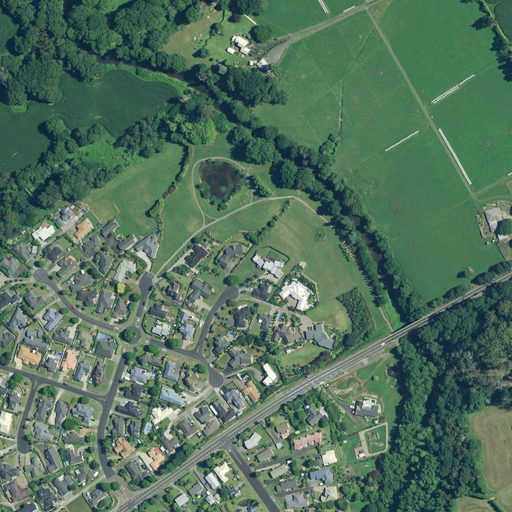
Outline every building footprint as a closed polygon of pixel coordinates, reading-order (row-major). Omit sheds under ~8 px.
[(238,36),(238,37),(235,36),(232,41),(239,45),(243,48),(241,51),(248,55),(251,50),(246,47),(249,42),(238,36)] [(273,71),(265,59),(258,64),(263,72),(265,71),(268,74),(273,71)] [(500,211),(499,207),(485,211),(492,233),(500,231),(497,222),(503,220),(501,214),(502,214),(501,210),(500,211)] [(69,212),(67,208),(62,212),(65,215),(63,217),(66,221),(70,218),(71,219),(76,215),(72,210),(69,212)] [(66,224),(62,218),(58,221),(62,227),(66,224)] [(87,219),(84,221),(77,226),(80,230),(75,234),(79,239),(91,230),(92,229),(88,225),(90,223),(87,219)] [(115,224),(113,222),(101,231),(106,237),(120,226),(117,222),(115,224)] [(57,231),(53,226),(48,229),(47,227),(44,229),(42,227),(33,234),(37,240),(41,236),(44,241),(57,231)] [(509,238),(507,232),(499,235),(500,240),(509,238)] [(138,241),(133,234),(119,246),(123,251),(124,250),(125,251),(138,241)] [(86,252),(94,249),(94,250),(98,249),(97,247),(101,245),(98,236),(92,238),(93,241),(86,244),(86,245),(83,246),(86,252)] [(150,236),(136,247),(139,252),(144,249),(145,249),(144,250),(148,253),(149,252),(150,253),(149,256),(154,258),(159,244),(156,242),(158,239),(154,236),(152,239),(150,236)] [(21,247),(19,245),(14,248),(26,263),(31,259),(27,255),(33,250),(30,246),(27,248),(25,246),(24,248),(22,246),(21,247)] [(201,248),(198,245),(194,249),(197,252),(196,253),(195,251),(187,260),(189,263),(188,264),(194,268),(201,261),(198,258),(202,255),(205,257),(209,253),(202,246),(201,248)] [(223,257),(220,264),(227,268),(231,261),(229,260),(230,258),(234,257),(234,258),(240,256),(240,255),(244,254),(242,245),(226,249),(227,254),(225,258),(223,257)] [(64,253),(59,246),(53,251),(51,248),(46,252),(54,263),(59,259),(58,257),(64,253)] [(100,262),(102,263),(100,265),(102,266),(100,271),(106,274),(114,259),(106,255),(103,253),(100,259),(101,260),(100,262)] [(255,260),(254,261),(259,264),(258,267),(261,268),(262,266),(266,268),(265,270),(268,271),(268,270),(272,272),(272,273),(277,275),(276,277),(280,279),(283,273),(281,272),(282,269),(279,267),(283,268),(284,264),(286,262),(283,258),(280,262),(274,260),(273,261),(268,258),(266,262),(262,258),(263,257),(257,254),(254,259),(255,260)] [(21,264),(13,258),(10,261),(6,258),(1,264),(13,274),(21,264)] [(75,261),(73,258),(69,262),(66,258),(64,260),(63,260),(60,263),(64,268),(58,273),(62,278),(78,265),(75,261)] [(117,272),(118,272),(114,278),(121,282),(128,271),(133,274),(134,272),(135,272),(136,272),(136,271),(137,271),(137,270),(136,269),(137,267),(133,265),(133,264),(133,263),(133,262),(132,261),(131,261),(130,261),(129,262),(128,262),(125,260),(123,263),(122,263),(117,272)] [(89,277),(88,273),(75,278),(77,284),(70,286),(73,292),(83,288),(82,287),(94,282),(91,276),(89,277)] [(204,285),(197,280),(192,287),(196,290),(189,300),(194,304),(202,294),(208,299),(213,292),(208,288),(210,285),(206,282),(204,285)] [(179,283),(173,281),(169,294),(175,296),(174,298),(180,300),(181,297),(183,294),(178,292),(181,285),(178,284),(179,283)] [(305,296),(307,293),(305,292),(306,290),(299,284),(297,287),(295,285),(293,288),(291,284),(280,293),(284,299),(291,294),(292,294),(294,295),(293,297),(297,300),(298,298),(299,300),(300,300),(297,308),(304,311),(309,298),(305,296)] [(269,287),(265,285),(260,286),(259,290),(255,289),(253,297),(267,302),(270,296),(267,295),(269,287)] [(85,293),(84,290),(78,291),(79,294),(77,299),(84,301),(85,300),(86,300),(86,301),(88,307),(95,304),(93,299),(98,298),(97,295),(99,295),(98,290),(87,294),(85,293)] [(113,293),(104,290),(97,311),(103,313),(105,308),(111,310),(114,299),(112,298),(113,293)] [(12,298),(8,292),(1,296),(3,299),(1,301),(0,299),(0,311),(12,302),(14,304),(20,300),(16,295),(12,298)] [(38,300),(31,292),(25,296),(35,310),(46,302),(43,297),(38,300)] [(127,308),(125,303),(125,300),(120,298),(116,312),(114,311),(112,317),(117,318),(118,316),(121,316),(122,314),(125,315),(127,308)] [(163,306),(156,304),(155,308),(153,307),(151,314),(165,319),(169,308),(163,306)] [(232,310),(231,315),(236,315),(236,318),(238,319),(237,327),(246,328),(246,321),(245,320),(245,319),(246,319),(246,317),(250,317),(250,312),(253,310),(249,305),(245,309),(236,308),(236,311),(232,310)] [(18,324),(21,326),(21,324),(25,326),(28,319),(20,316),(23,310),(19,308),(10,326),(11,326),(10,328),(15,330),(18,324)] [(50,322),(45,328),(50,332),(63,316),(59,312),(56,315),(54,314),(54,309),(49,309),(49,312),(45,317),(50,322)] [(189,314),(183,312),(180,322),(183,323),(184,320),(187,321),(189,314)] [(264,315),(260,313),(259,319),(260,319),(259,322),(263,324),(262,329),(269,331),(274,317),(265,314),(264,315)] [(193,324),(187,322),(185,326),(183,326),(181,332),(185,333),(184,335),(186,335),(185,338),(190,340),(191,336),(192,337),(195,328),(191,327),(193,324)] [(291,335),(293,334),(290,328),(287,326),(287,325),(283,323),(281,328),(275,326),(273,331),(275,332),(272,341),(278,343),(281,336),(284,337),(288,346),(295,342),(291,335)] [(162,334),(168,336),(170,331),(168,330),(169,326),(164,324),(163,327),(158,326),(157,328),(155,327),(153,332),(162,335),(162,334)] [(329,339),(329,338),(329,337),(328,336),(328,335),(327,334),(326,333),(325,333),(324,333),(323,325),(317,325),(317,330),(307,331),(308,340),(316,339),(321,345),(332,349),(335,342),(329,339)] [(65,330),(65,332),(59,334),(55,333),(54,339),(72,345),(73,340),(68,338),(71,331),(65,330)] [(89,337),(90,334),(81,331),(78,339),(83,340),(81,345),(84,346),(84,348),(88,349),(90,343),(92,344),(94,338),(89,337)] [(4,336),(0,333),(0,345),(1,346),(1,345),(5,348),(7,346),(8,346),(16,336),(12,333),(10,337),(6,334),(4,336)] [(49,344),(27,337),(25,343),(42,348),(47,350),(49,344)] [(214,351),(218,356),(231,344),(228,340),(226,341),(225,339),(223,341),(222,337),(216,338),(217,342),(215,342),(216,347),(218,346),(218,347),(214,351)] [(100,340),(96,353),(112,359),(114,352),(114,351),(115,348),(117,346),(115,342),(111,344),(100,340)] [(31,349),(22,346),(18,358),(25,360),(24,363),(29,365),(30,362),(31,362),(31,364),(36,365),(36,364),(39,365),(42,354),(37,352),(37,355),(30,353),(31,349)] [(253,355),(247,355),(246,354),(247,352),(244,349),(241,352),(239,349),(237,351),(234,348),(230,352),(235,358),(230,363),(235,368),(241,362),(243,363),(252,364),(253,355)] [(67,351),(61,370),(66,372),(68,367),(74,369),(76,363),(74,362),(76,358),(74,357),(75,355),(72,354),(73,353),(73,352),(72,351),(72,350),(71,350),(70,350),(69,350),(68,351),(67,351)] [(144,365),(150,362),(151,362),(150,364),(162,368),(164,361),(159,359),(159,358),(154,356),(153,357),(150,356),(148,354),(140,358),(144,365)] [(56,359),(50,357),(48,363),(44,362),(43,365),(50,367),(49,370),(55,372),(58,363),(55,362),(56,359)] [(176,363),(169,361),(167,367),(167,368),(164,377),(178,382),(180,376),(173,373),(175,366),(176,363)] [(106,363),(100,362),(96,374),(95,373),(93,378),(95,380),(93,381),(96,387),(103,384),(101,379),(106,363)] [(278,377),(268,362),(263,364),(270,376),(265,382),(269,386),(278,377)] [(91,366),(81,363),(75,379),(81,382),(85,371),(89,373),(91,366)] [(132,374),(131,380),(136,382),(137,380),(146,383),(148,376),(140,373),(142,369),(135,367),(134,370),(133,369),(131,374),(132,374)] [(196,392),(199,383),(198,382),(196,381),(200,379),(197,372),(195,374),(192,370),(186,373),(188,377),(185,379),(190,387),(189,389),(196,392)] [(257,388),(252,380),(247,383),(250,387),(242,392),(246,397),(249,395),(255,403),(258,400),(258,399),(262,396),(256,388),(257,388)] [(0,393),(6,396),(8,389),(0,386),(0,385),(1,383),(0,382),(0,393)] [(144,387),(134,384),(133,389),(135,389),(134,393),(128,391),(126,396),(139,401),(144,387)] [(175,392),(169,390),(168,392),(163,391),(160,399),(183,406),(185,400),(180,398),(181,397),(174,394),(175,392)] [(240,409),(245,405),(242,401),(243,400),(241,396),(240,397),(235,390),(230,393),(229,392),(224,395),(229,402),(233,399),(240,409)] [(19,402),(20,397),(17,396),(14,391),(8,393),(10,399),(8,408),(15,410),(17,401),(19,402)] [(49,407),(51,408),(53,402),(48,400),(45,396),(40,399),(41,400),(39,408),(40,409),(38,413),(37,412),(36,418),(40,420),(39,420),(44,422),(49,407)] [(66,401),(61,400),(59,405),(58,404),(56,412),(57,412),(57,413),(59,414),(56,422),(62,424),(64,417),(66,418),(69,409),(65,408),(66,405),(65,405),(66,401)] [(221,404),(218,401),(212,405),(221,419),(222,418),(226,423),(236,416),(232,410),(227,414),(225,410),(221,404)] [(134,403),(130,402),(129,405),(128,405),(127,408),(120,405),(118,411),(138,418),(140,412),(137,411),(137,409),(135,409),(136,406),(134,405),(134,403)] [(364,402),(360,402),(359,406),(358,406),(356,415),(364,416),(365,414),(378,417),(380,407),(375,406),(374,411),(363,409),(364,402)] [(93,408),(78,403),(76,409),(75,408),(73,413),(85,417),(84,422),(89,424),(93,411),(93,408)] [(174,412),(170,406),(163,412),(160,408),(158,409),(156,407),(153,410),(154,412),(153,413),(156,418),(153,421),(155,425),(162,420),(174,412)] [(202,410),(204,412),(202,414),(200,412),(195,415),(199,420),(200,419),(203,424),(212,418),(210,415),(212,414),(207,407),(202,410)] [(318,413),(313,407),(309,411),(313,416),(308,420),(313,426),(324,416),(320,411),(318,413)] [(13,415),(3,411),(0,420),(0,424),(3,426),(1,431),(8,434),(13,419),(12,419),(13,415)] [(124,419),(115,419),(115,424),(116,424),(116,429),(114,429),(113,435),(123,436),(124,419)] [(191,428),(186,420),(180,425),(186,433),(184,435),(187,438),(199,429),(196,425),(191,428)] [(142,422),(133,421),(133,424),(132,424),(131,430),(133,430),(131,437),(138,438),(139,432),(140,433),(142,422)] [(221,428),(217,421),(213,423),(212,422),(208,425),(209,426),(206,427),(207,429),(204,431),(208,437),(221,428)] [(49,426),(37,423),(35,427),(37,427),(35,431),(38,432),(36,438),(42,440),(42,439),(47,441),(47,440),(51,441),(53,435),(44,432),(45,430),(48,431),(49,426)] [(290,429),(288,423),(277,427),(279,433),(281,432),(282,435),(287,433),(286,431),(290,429)] [(76,432),(72,432),(72,434),(69,434),(69,437),(65,436),(64,442),(80,443),(79,443),(86,444),(86,438),(79,437),(79,434),(76,434),(76,432)] [(245,440),(246,442),(245,442),(249,449),(256,445),(257,446),(258,445),(257,444),(263,438),(256,433),(251,439),(250,439),(249,437),(245,440)] [(170,442),(165,436),(160,439),(168,450),(167,451),(168,453),(170,452),(171,453),(175,450),(173,447),(179,442),(175,437),(170,442)] [(123,441),(121,438),(117,441),(119,443),(119,446),(115,449),(119,453),(124,450),(125,451),(122,453),(125,457),(134,450),(126,439),(123,441)] [(48,467),(51,473),(62,467),(57,456),(59,455),(55,447),(50,450),(50,451),(46,453),(49,460),(50,460),(53,465),(48,467)] [(71,448),(65,450),(67,455),(68,455),(69,462),(70,462),(71,465),(84,462),(82,456),(75,458),(73,449),(71,450),(71,448)] [(159,454),(155,448),(151,450),(152,451),(149,453),(152,458),(153,457),(156,461),(151,464),(155,470),(160,466),(159,464),(165,459),(161,453),(159,454)] [(274,455),(271,448),(258,456),(261,463),(274,455)] [(324,459),(325,464),(325,466),(329,465),(329,464),(338,462),(337,458),(335,450),(327,452),(327,455),(323,456),(324,459)] [(40,467),(38,458),(32,459),(34,465),(25,466),(27,472),(32,471),(34,478),(40,477),(38,467),(40,467)] [(152,476),(149,471),(143,474),(136,464),(135,465),(133,462),(127,466),(133,475),(132,476),(135,480),(139,478),(142,483),(152,476)] [(4,465),(2,463),(0,465),(0,473),(3,477),(3,479),(10,479),(10,477),(16,477),(16,476),(20,476),(20,469),(13,469),(13,465),(4,465)] [(231,470),(226,463),(220,468),(219,467),(215,469),(224,483),(229,480),(227,477),(226,477),(224,474),(231,470)] [(90,471),(86,465),(79,469),(81,473),(76,476),(81,483),(87,479),(89,482),(95,478),(93,475),(94,475),(91,470),(90,471)] [(286,467),(285,465),(271,472),(274,479),(291,470),(289,466),(286,467)] [(331,472),(330,469),(311,472),(312,479),(318,478),(318,479),(323,479),(324,481),(326,481),(326,484),(334,483),(332,472),(331,472)] [(74,482),(69,475),(68,476),(66,473),(59,478),(54,482),(61,493),(60,493),(63,497),(70,492),(66,486),(69,484),(70,485),(74,482)] [(220,485),(212,473),(206,478),(214,489),(220,485)] [(298,486),(296,479),(282,484),(282,485),(277,486),(279,492),(298,486)] [(20,486),(17,480),(5,486),(7,491),(10,489),(14,497),(12,498),(14,503),(19,500),(20,501),(24,499),(23,498),(28,496),(25,491),(22,493),(20,489),(19,489),(18,487),(20,486)] [(204,489),(200,483),(189,491),(193,496),(204,489)] [(338,499),(337,487),(326,488),(327,496),(322,496),(323,502),(327,502),(327,501),(338,499)] [(46,490),(44,488),(38,492),(41,497),(40,498),(42,501),(43,501),(45,504),(46,503),(47,504),(44,506),(48,511),(53,509),(52,506),(54,504),(52,500),(55,498),(49,488),(46,490)] [(106,492),(102,489),(99,491),(98,489),(92,494),(95,497),(90,501),(93,506),(98,503),(98,502),(108,495),(106,492)] [(190,500),(185,493),(176,500),(181,507),(190,500)] [(304,501),(303,494),(295,496),(295,501),(287,502),(288,509),(309,505),(309,500),(304,501)] [(215,502),(211,495),(206,499),(211,505),(215,502)] [(17,511),(28,511),(36,508),(34,503),(28,506),(27,503),(23,505),(25,508),(17,511)]
